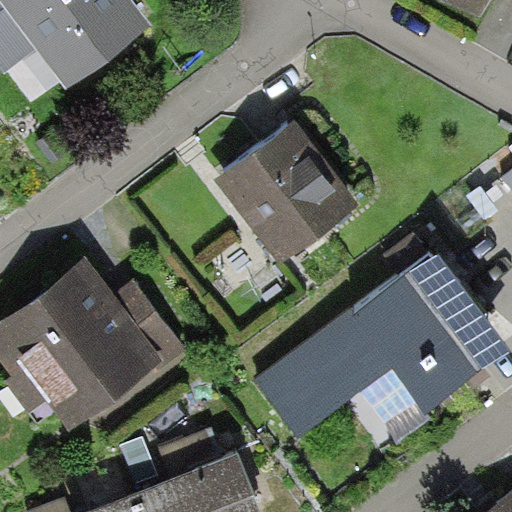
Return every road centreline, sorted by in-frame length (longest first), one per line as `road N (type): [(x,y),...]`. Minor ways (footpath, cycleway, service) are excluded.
road 1 (residential): [(375,511),(511,407),(511,87),(365,0)]
road 2 (residential): [(294,0),(265,45),(0,245)]
